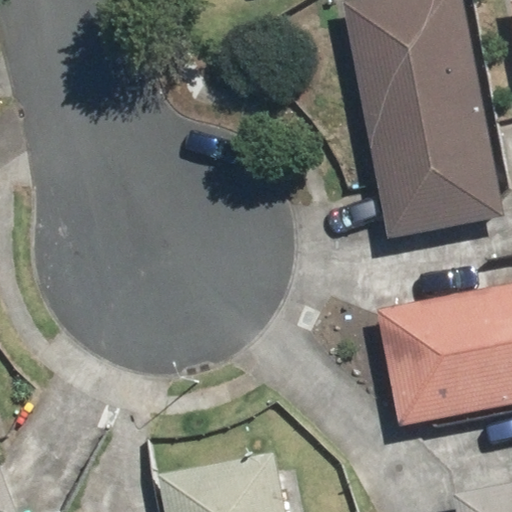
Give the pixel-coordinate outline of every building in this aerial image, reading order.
[(381,0),(347,6),(389,243),(507,222),(466,0),(381,0)] [(511,289),(381,314),(403,431),(511,410),(511,289)] [(288,511),(278,457),(160,481),(165,511),(288,511)] [(19,511),(0,460),(0,511),(19,511)] [(511,511),(511,487),(456,498),(458,511),(511,511)]
